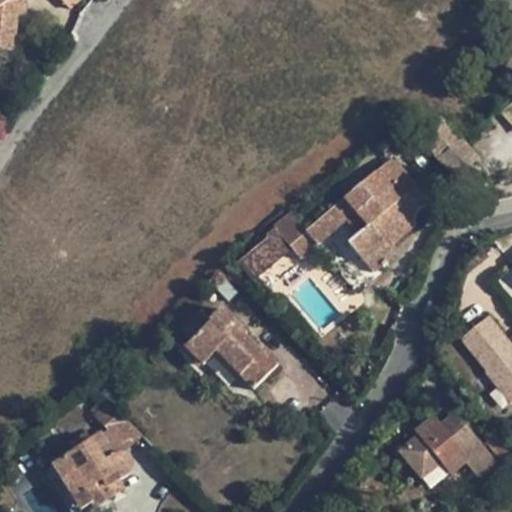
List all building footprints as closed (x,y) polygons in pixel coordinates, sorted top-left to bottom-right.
[(0,0),(0,50),(10,52),(12,37),(14,37),(16,19),(23,20),(26,1),(25,0),(0,0)] [(61,0),(71,9),(79,0),(61,0)] [(418,141),(433,159),(457,139),(439,120),(435,123),(423,136),(418,141)] [(419,132),(423,136),(435,123),(432,120),(419,132)] [(477,161),(457,139),(433,159),(454,180),(477,161)] [(366,229),(358,236),(346,246),(372,274),(380,268),(381,269),(387,265),(385,263),(394,255),(388,248),(414,226),(414,225),(415,221),(416,217),(418,213),(418,212),(406,197),(414,190),(415,190),(391,160),(342,202),(366,229)] [(427,206),(414,190),(406,197),(418,212),(427,206)] [(342,202),(306,233),(318,246),(345,222),(358,236),(366,229),(342,202)] [(290,213),(273,229),(301,261),(318,246),(306,233),(290,213)] [(191,341),(184,349),(202,368),(216,355),(252,392),(278,368),(263,353),(260,356),(242,339),(237,334),(240,330),(220,310),(207,322),(209,324),(191,341)] [(198,314),(181,331),(191,341),(209,324),(207,322),(198,314)] [(510,406),(511,404),(511,344),(490,318),(463,340),(462,342),(462,345),(486,374),(484,375),(510,406)] [(240,330),(237,334),(242,339),(246,335),(240,330)] [(159,359),(153,354),(148,360),(154,365),(159,359)] [(89,411),(94,416),(93,417),(107,432),(108,433),(123,419),(107,403),(105,404),(101,400),(89,411)] [(418,436),(398,452),(422,481),(442,464),(451,477),(466,464),(481,482),(497,464),(454,413),(440,425),(433,416),(414,432),(418,436)] [(107,432),(101,437),(114,459),(119,455),(121,456),(143,438),(123,419),(108,433),(107,432)] [(60,461),(56,455),(48,460),(52,467),(45,471),(70,511),(78,511),(91,505),(94,509),(115,497),(114,496),(122,491),(117,482),(127,476),(129,475),(131,472),(131,469),(131,467),(131,464),(130,462),(129,460),(126,457),(124,456),(121,456),(119,455),(114,459),(101,437),(99,433),(88,440),(86,435),(69,446),(74,453),(60,461)] [(69,446),(56,455),(60,461),(74,453),(69,446)]
